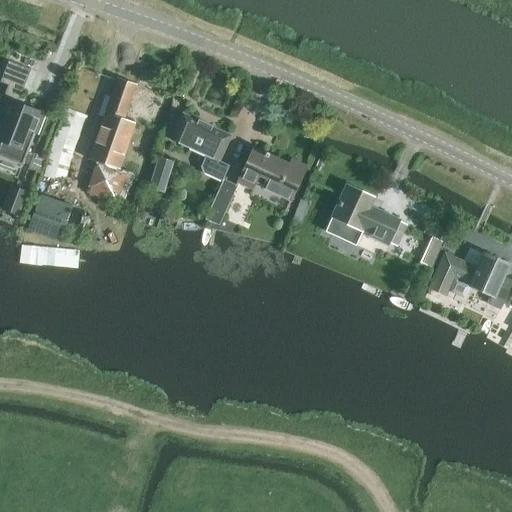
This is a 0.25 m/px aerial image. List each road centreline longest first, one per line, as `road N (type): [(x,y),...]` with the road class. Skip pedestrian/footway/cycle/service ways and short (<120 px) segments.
road 1 (unclassified): [(511,183),(344,100),(82,0)]
road 2 (track): [(394,511),(335,452),(159,422),(73,393),(0,386)]
